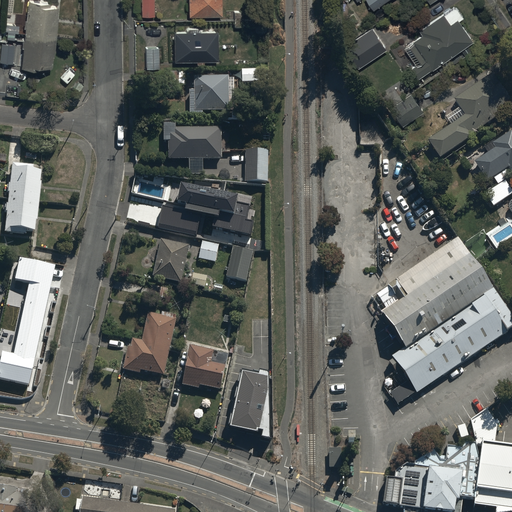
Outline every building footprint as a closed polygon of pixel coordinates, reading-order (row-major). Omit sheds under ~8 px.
[(153,17),(153,0),(140,0),(140,17),(153,17)] [(187,0),(188,18),(222,17),(221,0),(187,0)] [(367,0),(374,10),(389,0),(367,0)] [(50,72),(57,8),(27,5),(21,69),(50,72)] [(474,43),(459,22),(465,17),(457,6),(421,31),(424,36),(406,48),(418,66),(409,72),(416,83),(474,43)] [(217,62),(217,32),(200,32),(200,29),(187,29),(187,32),(173,32),(173,63),(196,63),(196,65),(204,65),(204,62),(217,62)] [(387,51),(373,29),(344,47),(358,69),(387,51)] [(158,68),(158,48),(146,48),(146,69),(158,68)] [(268,73),(242,73),(242,86),(260,86),(260,79),(268,79),(268,73)] [(511,105),(494,78),(456,103),(462,112),(447,122),(453,130),(430,145),(442,163),(474,141),(472,138),(499,120),(496,115),(511,105)] [(230,115),(230,81),(195,81),(195,93),(190,93),(190,119),(204,118),(204,116),(230,115)] [(424,113),(411,93),(397,103),(409,122),(424,113)] [(222,133),(176,133),(176,124),(164,123),(164,146),(169,146),(169,164),(190,164),(190,179),(204,179),(204,163),(223,163),(222,133)] [(511,136),(494,148),(496,152),(475,166),(489,187),(500,179),(502,183),(508,179),(506,175),(510,172),(511,175),(511,136)] [(268,178),(268,155),(246,155),(246,178),(268,178)] [(34,170),(11,168),(4,238),(27,240),(28,237),(35,238),(40,175),(34,175),(34,170)] [(155,178),(152,191),(172,195),(174,182),(155,178)] [(239,193),(180,180),(176,201),(186,203),(184,209),(163,205),(158,228),(196,236),(201,214),(214,216),(212,226),(250,235),(253,220),(246,219),(249,204),(237,202),(239,193)] [(495,209),(511,197),(511,193),(506,185),(487,197),(495,209)] [(405,354),(493,295),(456,241),(392,287),(369,303),(405,354)] [(511,242),(494,255),(502,265),(511,258),(511,242)] [(190,249),(162,243),(153,281),(182,287),(190,249)] [(220,248),(203,245),(199,261),(216,265),(220,248)] [(254,255),(232,250),(226,280),(248,284),(254,255)] [(13,353),(3,350),(0,364),(0,378),(28,385),(55,265),(20,258),(15,279),(29,282),(13,353)] [(205,291),(207,280),(194,277),(192,289),(205,291)] [(418,398),(511,333),(511,322),(493,295),(405,354),(394,362),(418,398)] [(247,342),(257,302),(249,300),(239,340),(247,342)] [(164,380),(177,323),(149,317),(143,345),(133,343),(132,350),(129,350),(124,373),(141,377),(142,375),(164,380)] [(214,354),(190,349),(182,388),(201,391),(201,389),(223,394),(227,371),(211,367),(214,354)] [(270,440),(269,372),(260,372),(258,375),(243,372),(231,427),(257,433),(257,438),(270,440)] [(473,502),(480,442),(462,440),(461,445),(445,443),(444,453),(438,454),(432,448),(416,459),(415,463),(406,463),(395,468),(393,476),(401,478),(398,505),(401,507),(400,511),(461,511),(463,501),(473,502)] [(511,445),(493,443),(482,442),(474,503),(511,507),(511,445)] [(0,489),(0,511),(26,511),(29,493),(0,489)] [(169,511),(170,509),(159,508),(159,511),(84,501),(84,502),(78,501),(76,511),(169,511)]
